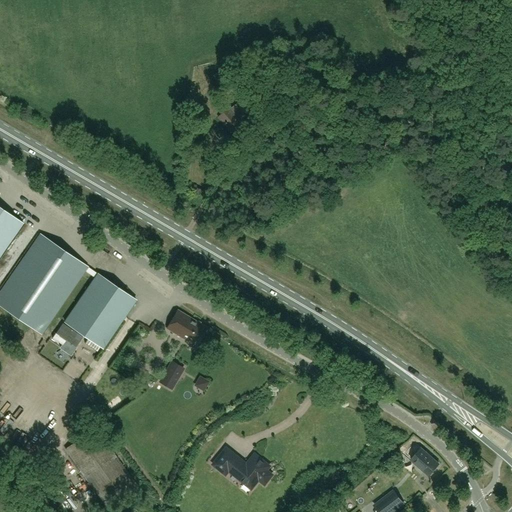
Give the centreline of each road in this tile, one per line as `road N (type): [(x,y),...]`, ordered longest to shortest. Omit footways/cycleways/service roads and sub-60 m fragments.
road 1 (unclassified): [(482,511),(461,469),(420,429),(220,315),(0,162)]
road 2 (primary): [(448,403),(272,288),(0,130)]
